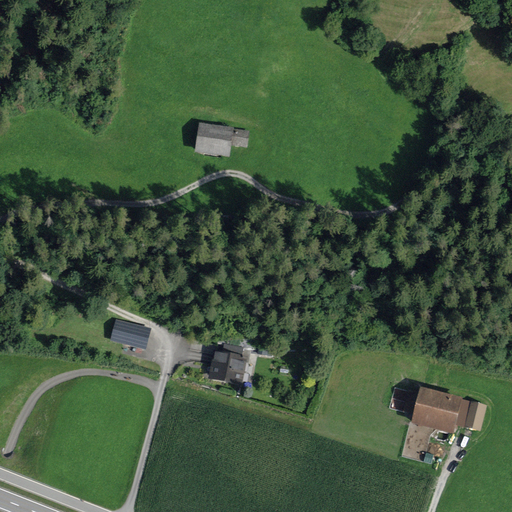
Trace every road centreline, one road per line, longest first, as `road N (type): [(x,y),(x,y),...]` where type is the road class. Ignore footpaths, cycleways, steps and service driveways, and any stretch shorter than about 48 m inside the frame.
road 1 (track): [(0,222),(81,202),(163,199),(234,172),(283,199),(380,212),(439,191),(511,187)]
road 2 (track): [(128,511),(159,392),(145,381),(96,371),(42,387),(0,472)]
road 3 (track): [(0,261),(164,328),(170,343),(159,392)]
